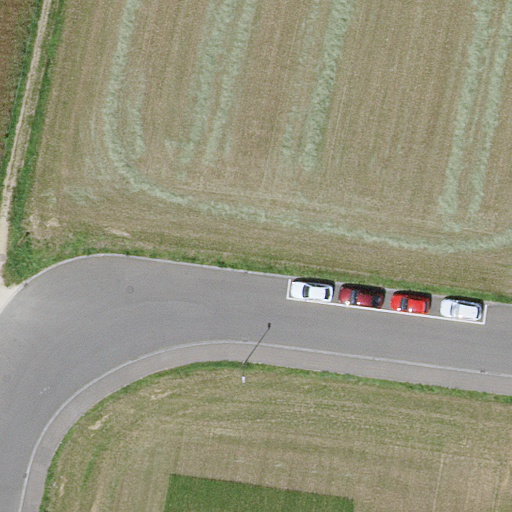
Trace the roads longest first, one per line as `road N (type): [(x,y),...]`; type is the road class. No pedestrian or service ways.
road 1 (residential): [(511,346),(118,309),(52,325),(16,385),(0,458)]
road 2 (track): [(49,0),(0,232)]
road 3 (track): [(0,253),(52,325),(0,309)]
